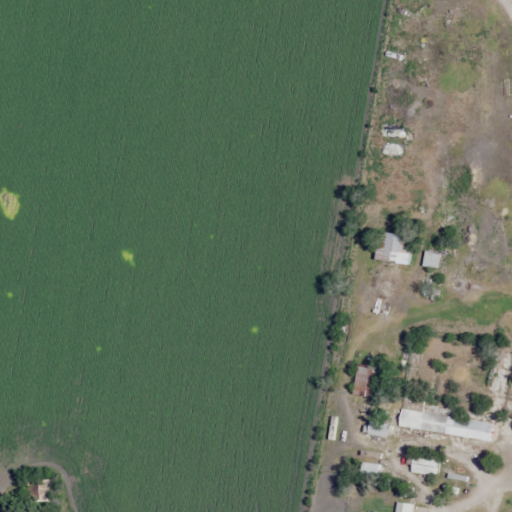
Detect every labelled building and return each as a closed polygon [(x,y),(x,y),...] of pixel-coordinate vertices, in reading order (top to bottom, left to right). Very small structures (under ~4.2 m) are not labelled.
[(413,263),(416,236),(382,233),(379,260),(413,263)] [(443,254),(428,252),(426,267),(441,269),(443,254)] [(380,366),(359,366),(359,397),(380,397),(380,366)] [(493,442),(496,424),(404,411),(402,428),(493,442)] [(372,436),(390,439),(392,425),(374,422),(372,436)] [(415,474),(438,478),(441,460),(418,456),(415,474)]
